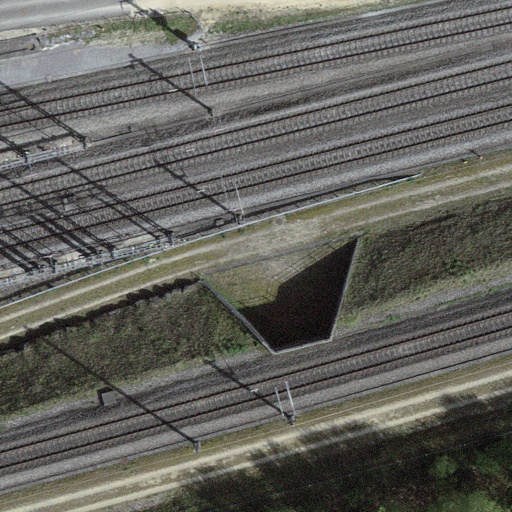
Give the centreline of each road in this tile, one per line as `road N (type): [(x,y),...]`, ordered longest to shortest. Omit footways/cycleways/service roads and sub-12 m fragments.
road 1 (track): [(0,329),(232,249),(511,176)]
road 2 (track): [(67,511),(511,403)]
road 3 (track): [(0,22),(179,0)]
